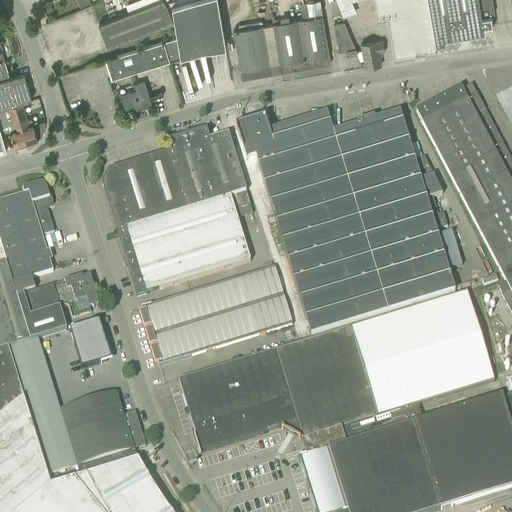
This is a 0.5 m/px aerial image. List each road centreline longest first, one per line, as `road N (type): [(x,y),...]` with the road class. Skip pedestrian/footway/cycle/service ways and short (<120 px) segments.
road 1 (unclassified): [(67,152),(243,100),(511,52)]
road 2 (unclassified): [(206,511),(138,385),(67,152)]
road 3 (unclassified): [(67,152),(11,0)]
